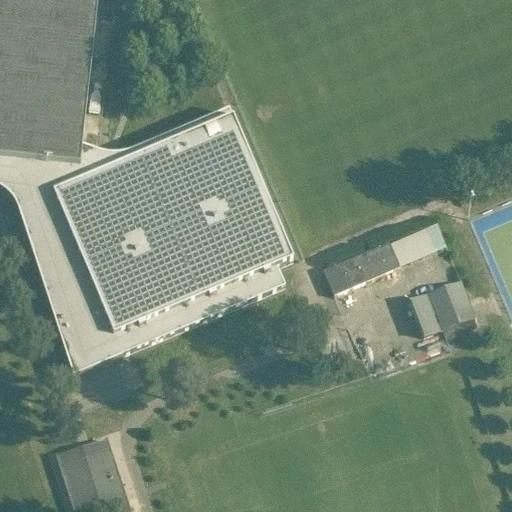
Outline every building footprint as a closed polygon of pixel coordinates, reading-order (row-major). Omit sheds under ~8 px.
[(0,0),(0,195),(0,196),(1,196),(2,196),(2,197),(3,197),(4,198),(5,199),(6,199),(6,200),(7,200),(7,201),(8,201),(8,202),(9,202),(10,203),(10,204),(11,204),(11,205),(12,205),(12,206),(12,207),(13,207),(13,208),(14,209),(15,210),(15,211),(16,212),(16,213),(17,214),(17,215),(17,216),(18,217),(18,218),(18,219),(72,384),(133,359),(133,358),(284,295),(285,295),(277,275),(292,269),(228,116),(147,151),(146,151),(145,152),(144,152),(144,153),(143,153),(142,154),(141,154),(140,154),(139,155),(138,155),(137,156),(136,156),(135,156),(134,157),(133,157),(132,157),(131,158),(130,158),(129,158),(128,158),(127,159),(126,159),(125,159),(124,159),(123,159),(122,160),(121,160),(120,160),(119,160),(118,160),(117,160),(116,160),(115,160),(114,160),(113,160),(112,160),(111,160),(110,160),(108,160),(107,160),(106,160),(105,160),(104,160),(103,160),(102,159),(100,159),(99,159),(98,158),(97,158),(111,28),(95,26),(98,4),(56,0),(0,0)] [(56,0),(98,4),(95,26),(111,28),(113,28),(115,6),(115,0),(56,0)] [(388,248),(323,276),(334,300),(399,272),(388,248)] [(423,341),(440,335),(472,322),(473,322),(459,286),(409,305),(423,341)] [(72,511),(130,511),(107,443),(55,460),(72,511)]
